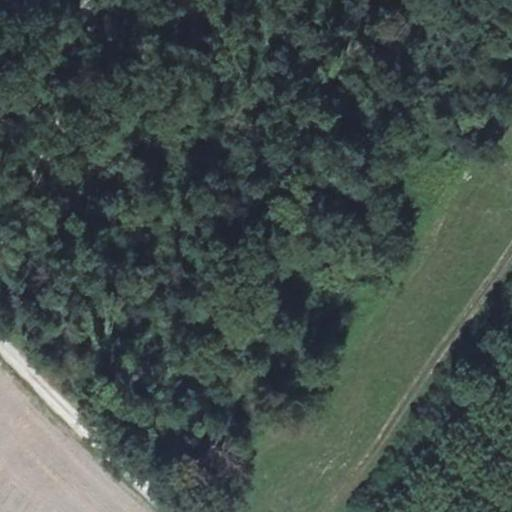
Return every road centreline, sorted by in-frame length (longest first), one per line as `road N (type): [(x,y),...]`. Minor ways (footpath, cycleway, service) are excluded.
road 1 (track): [(0,255),(75,90),(91,0)]
road 2 (track): [(183,511),(0,350)]
